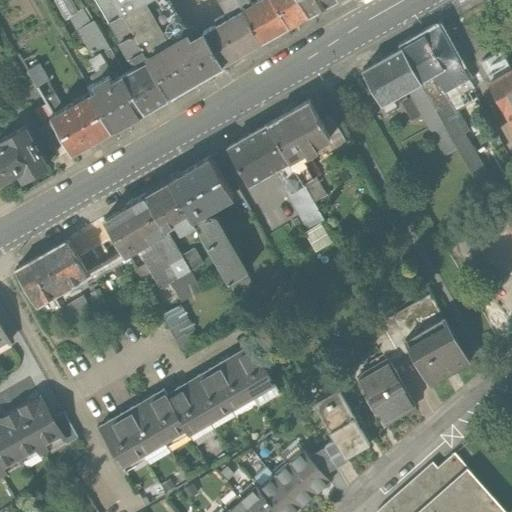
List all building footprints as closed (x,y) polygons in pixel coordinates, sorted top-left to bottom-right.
[(99,0),(138,68),(182,43),(159,2),(161,0),(99,0)] [(236,63),(266,45),(239,0),(221,0),(233,20),(216,30),(236,63)] [(266,45),(292,30),(274,0),(268,0),(247,13),(266,45)] [(274,0),(292,30),(313,19),(301,0),(274,0)] [(301,0),(313,19),(342,1),(341,0),(301,0)] [(92,73),(101,90),(122,78),(93,25),(78,33),(99,69),(92,73)] [(153,60),(175,98),(236,63),(216,30),(213,25),(153,60)] [(441,32),(401,55),(418,83),(454,148),(477,187),(489,180),(432,82),(440,78),(459,112),(480,100),(441,32)] [(358,80),(378,114),(410,95),(443,154),(454,148),(418,83),(401,55),(358,80)] [(152,112),(175,98),(153,60),(138,68),(130,73),(152,112)] [(511,69),(491,82),(511,119),(511,69)] [(122,128),(152,112),(130,73),(122,78),(101,90),(122,128)] [(74,143),(79,152),(122,128),(101,90),(58,114),(74,143)] [(336,144),(314,103),(273,125),(295,167),(308,160),(336,144)] [(60,151),(74,143),(58,114),(44,121),(60,151)] [(295,167),(273,125),(229,148),(252,190),(277,177),(295,167)] [(37,181),(58,169),(34,129),(0,148),(0,174),(8,188),(32,173),(37,181)] [(217,211),(241,197),(217,157),(173,182),(199,228),(238,295),(259,283),(217,211)] [(316,205),(328,199),(308,160),(295,167),(316,205)] [(277,177),(307,231),(325,221),(316,205),(295,167),(277,177)] [(199,228),(173,182),(146,198),(167,235),(184,226),(189,234),(199,228)] [(109,219),(130,256),(167,235),(146,198),(109,219)] [(130,256),(109,219),(81,234),(103,272),(130,256)] [(73,289),(103,272),(81,234),(51,252),(73,289)] [(167,235),(130,256),(149,290),(164,281),(186,269),(167,235)] [(40,308),(73,289),(51,252),(18,271),(40,308)] [(186,269),(164,281),(176,302),(197,291),(186,269)] [(401,336),(430,387),(470,364),(442,314),(401,336)] [(188,322),(172,330),(187,359),(203,350),(188,322)] [(0,347),(10,342),(0,325),(0,347)] [(251,401),(269,391),(244,348),(226,359),(251,401)] [(251,401),(226,359),(206,370),(232,412),(251,401)] [(387,360),(357,378),(384,423),(414,406),(387,360)] [(232,412),(206,370),(187,381),(212,425),(232,412)] [(212,425),(187,381),(167,393),(190,431),(192,436),(212,425)] [(164,388),(143,401),(169,443),(190,431),(167,393),(164,388)] [(44,449),(65,436),(54,417),(40,392),(18,405),(44,449)] [(341,394),(316,409),(335,441),(346,461),(371,446),(341,394)] [(122,412),(148,457),(169,443),(143,401),(122,412)] [(18,405),(0,414),(0,419),(24,461),(44,449),(18,405)] [(72,437),(76,434),(62,412),(54,417),(65,436),(67,439),(72,437)] [(128,468),(148,457),(122,412),(102,424),(128,468)] [(0,419),(0,469),(2,473),(24,461),(0,419)] [(347,463),(346,461),(335,441),(309,458),(325,476),(347,463)] [(292,462),(319,494),(331,484),(325,476),(309,458),(304,452),(292,462)] [(507,511),(454,452),(438,467),(433,461),(378,510),(378,511),(507,511)] [(279,472),(307,505),(319,494),(292,462),(279,472)] [(298,511),(307,505),(279,472),(267,483),(291,511),(298,511)] [(251,493),(267,511),(291,511),(267,483),(265,481),(251,493)] [(241,511),(267,511),(251,493),(236,506),(241,511)]
